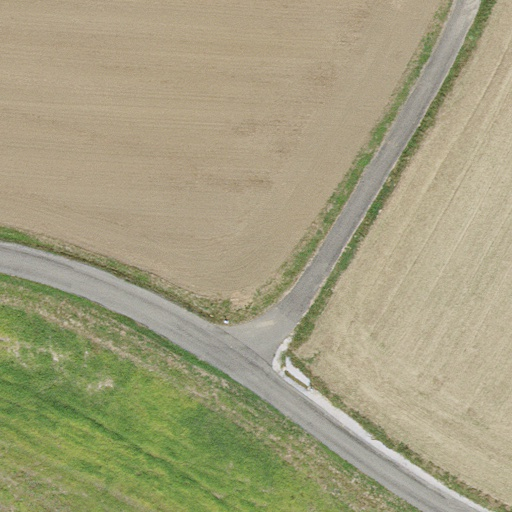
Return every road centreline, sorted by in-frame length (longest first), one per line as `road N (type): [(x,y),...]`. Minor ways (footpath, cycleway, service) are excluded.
road 1 (residential): [(0,256),(156,310),(457,511)]
road 2 (track): [(233,359),(325,264),(440,72),(470,0)]
